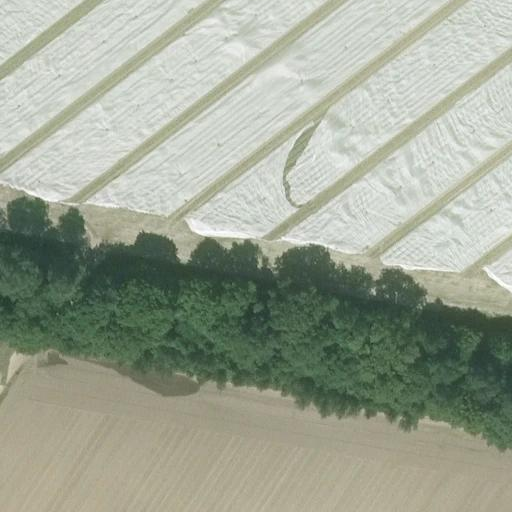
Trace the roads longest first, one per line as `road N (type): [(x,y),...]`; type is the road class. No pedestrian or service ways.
road 1 (track): [(0,229),(511,326)]
road 2 (track): [(97,248),(60,317),(24,348),(0,386)]
